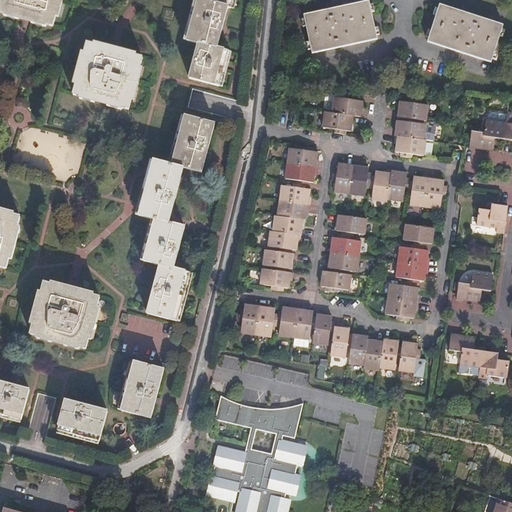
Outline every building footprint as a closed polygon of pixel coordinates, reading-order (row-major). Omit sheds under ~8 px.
[(29,35),(45,40),(46,37),(52,39),(57,19),(51,17),(55,5),(61,7),(62,0),(9,0),(8,5),(2,3),(0,10),(0,24),(3,25),(2,28),(16,31),(17,29),(30,33),(29,35)] [(188,78),(218,86),(228,51),(217,48),(229,8),(231,9),(233,0),(197,0),(186,41),(197,44),(188,78)] [(301,15),(310,53),(375,38),(367,1),(301,15)] [(428,40),(491,60),(503,23),(441,3),(428,40)] [(105,121),(121,126),(122,123),(128,125),(134,105),(127,103),(130,91),(137,93),(143,73),(137,71),(137,69),(122,64),(121,67),(109,64),(110,61),(95,57),(94,59),(87,57),(81,77),(88,79),(85,91),(78,89),(73,110),(80,112),(79,114),(94,118),(94,116),(106,119),(105,121)] [(331,114),(352,117),(360,118),(361,109),(362,102),(357,101),(357,97),(354,97),(346,96),(346,99),(334,97),(331,114)] [(402,118),(415,119),(424,121),(427,106),(416,104),(417,101),(408,100),(405,99),(404,102),(399,101),(398,111),(397,117),(402,118)] [(511,112),(506,112),(505,122),(503,139),(511,140),(511,112)] [(350,125),(352,117),(331,114),(324,113),(322,128),(333,129),(333,131),(332,133),(344,135),(345,132),(345,131),(349,132),(350,125)] [(145,311),(174,319),(188,270),(173,266),(183,225),(168,221),(182,166),(200,171),(214,122),(184,114),(170,162),(152,158),(137,213),(153,217),(142,259),(157,263),(145,311)] [(397,136),(422,140),(422,137),(424,124),(414,123),(415,119),(402,118),(402,121),(397,120),(395,129),(394,135),(394,136),(397,136)] [(503,139),(505,122),(485,120),(483,132),(470,130),(469,139),(468,146),(470,147),(492,150),(493,141),(494,138),(503,139)] [(425,140),(422,140),(397,136),(396,146),(395,152),(400,153),(399,157),(410,158),(411,154),(423,156),(425,140)] [(286,163),(313,166),(314,161),(316,153),(311,152),(312,148),(302,146),(302,150),(288,149),(286,163)] [(294,183),(304,184),(305,184),(306,183),(310,184),(311,182),(311,178),(313,166),(286,163),(283,179),(294,181),(294,183)] [(334,191),(348,194),(350,184),(352,166),(344,165),(337,164),(336,170),(333,169),(331,180),(335,180),(335,183),(334,191)] [(366,185),(369,185),(370,177),(370,174),(367,174),(368,168),(359,167),(352,166),(350,184),(348,194),(364,196),(366,185)] [(386,202),(387,200),(389,187),(390,174),(380,173),(375,172),(374,178),(370,177),(369,185),(369,188),(373,189),(371,200),(386,202)] [(404,190),(407,191),(408,188),(408,183),(409,181),(405,180),(406,174),(399,173),(391,172),(390,174),(389,187),(387,200),(402,202),(404,190)] [(415,206),(424,207),(426,189),(428,179),(419,178),(413,177),(412,184),(408,183),(408,188),(407,191),(407,194),(411,194),(409,205),(415,206)] [(426,189),(424,207),(440,210),(441,198),(445,198),(446,190),(446,189),(442,188),(443,182),(434,180),(428,179),(426,189)] [(303,189),(304,184),(294,183),(293,186),(280,184),(278,200),(282,200),(306,204),(306,202),(307,195),(308,189),(303,189)] [(303,219),(306,204),(282,200),(278,200),(275,215),(301,218),(303,219)] [(503,234),(504,225),(507,207),(499,205),(496,205),(490,204),(489,210),(478,208),(475,223),(475,225),(495,228),(494,233),(503,234)] [(300,225),(301,218),(275,215),(273,214),(271,225),(270,229),(297,234),(298,234),(299,227),(300,225)] [(338,235),(348,236),(349,236),(349,235),(351,234),(352,232),(362,234),(363,229),(365,219),(345,216),(336,215),(335,223),(334,228),(334,230),(339,231),(338,235)] [(0,279),(5,280),(10,260),(4,258),(7,247),(13,248),(19,228),(13,227),(13,224),(0,220),(0,279)] [(413,245),(420,246),(424,247),(424,243),(430,244),(431,240),(432,233),(433,229),(421,227),(404,225),(403,231),(401,239),(413,242),(413,245)] [(295,244),(297,234),(270,229),(268,229),(265,244),(278,247),(276,252),(288,254),(289,249),(294,249),(295,244)] [(347,239),(348,236),(338,235),(336,234),(335,238),(331,237),(330,243),(328,253),(356,256),(358,241),(347,239)] [(420,250),(420,246),(413,245),(409,245),(409,248),(398,246),(395,262),(424,266),(425,260),(427,251),(420,250)] [(292,254),(288,254),(276,252),(263,250),(262,254),(260,264),(273,266),(272,270),(284,272),(285,267),(289,268),(290,267),(290,261),(291,256),(292,254)] [(356,257),(356,256),(328,253),(327,259),(327,261),(326,267),(331,269),(331,270),(331,271),(342,273),(343,271),(353,272),(353,271),(355,261),(356,257)] [(423,273),(424,266),(395,262),(395,264),(393,274),(393,277),(405,279),(405,282),(413,284),(415,284),(416,280),(422,281),(423,276),(423,273)] [(288,272),(284,272),(272,270),(260,268),(257,283),(269,284),(268,289),(280,290),(281,286),(286,287),(287,282),(288,272)] [(349,274),(342,273),(331,271),(321,269),(318,282),(317,286),(323,287),(322,291),(334,292),(334,289),(346,290),(349,274)] [(489,291),(491,281),(492,275),(472,272),(471,279),(470,285),(457,283),(455,299),(479,302),(481,290),(489,291)] [(413,287),(413,284),(405,282),(401,282),(400,285),(390,283),(388,299),(415,303),(416,298),(418,287),(413,287)] [(61,356),(75,360),(76,358),(83,360),(89,339),(82,338),(85,327),(92,329),(97,309),(90,307),(91,304),(77,300),(76,303),(63,299),(64,296),(50,292),(48,295),(42,294),(37,314),(43,316),(40,326),(34,325),(28,345),(35,346),(34,349),(48,353),(49,350),(61,354),(61,356)] [(415,306),(415,303),(388,299),(387,304),(385,313),(397,315),(397,319),(408,321),(408,316),(413,317),(414,313),(415,306)] [(253,336),(258,307),(242,305),(241,310),(237,309),(236,321),(239,321),(238,334),(253,336)] [(274,324),(276,315),(272,314),(273,309),(258,307),(253,336),(268,338),(270,326),(274,326),(274,324)] [(291,338),(295,310),(287,309),(281,308),(280,313),(276,313),(276,315),(274,324),(278,324),(276,336),(291,338)] [(312,331),(314,317),(311,317),(311,312),(302,311),(295,310),(291,338),(307,341),(309,330),(312,331)] [(332,335),(333,327),(334,323),(328,322),(328,317),(322,316),(315,315),(314,317),(312,331),(310,345),(320,346),(325,347),(325,346),(327,334),(332,335)] [(339,328),(333,327),(332,335),(330,346),(329,354),(344,357),(345,348),(345,345),(349,346),(351,335),(347,334),(348,329),(346,328),(339,328)] [(478,365),(479,351),(471,350),(472,341),(472,337),(448,334),(447,338),(446,350),(459,352),(457,363),(457,364),(478,367),(478,365)] [(358,336),(351,335),(349,346),(349,349),(347,362),(363,365),(365,351),(366,339),(367,337),(358,336)] [(373,340),(366,339),(365,351),(363,365),(362,368),(378,370),(378,367),(380,353),(382,342),(373,340)] [(382,339),(382,342),(380,353),(378,367),(393,369),(394,359),(398,359),(399,355),(400,347),(396,346),(397,341),(389,340),(382,339)] [(401,342),(400,347),(399,355),(398,359),(397,370),(412,372),(414,361),(418,361),(418,358),(420,350),(415,349),(416,344),(407,343),(401,342)] [(498,354),(479,351),(478,365),(478,367),(476,379),(484,380),(485,375),(507,378),(508,369),(509,362),(497,360),(498,354)] [(120,420),(149,429),(162,382),(133,373),(120,420)] [(0,425),(19,431),(27,401),(0,393),(0,425)] [(226,409),(224,408),(222,407),(221,406),(215,430),(251,438),(246,463),(219,457),(218,460),(209,505),(237,511),(240,497),(244,498),(241,511),(292,511),(293,508),(288,507),(289,501),(298,502),(302,483),(297,482),(299,472),(304,473),(306,462),(308,453),(304,453),(282,448),(283,444),(295,446),(299,426),(302,411),(300,412),(299,412),(297,413),(295,413),(293,414),(291,414),(289,415),(287,415),(285,416),(283,416),(280,417),(277,417),(275,417),(272,417),(269,417),(267,417),(264,417),(261,417),(259,417),(256,417),(254,417),(253,417),(251,416),(249,416),(247,416),(245,415),(244,415),(242,414),(240,414),(238,414),(236,413),(235,412),(233,412),(231,411),(229,410),(227,410),(226,409)] [(55,441),(95,452),(104,422),(64,410),(55,441)] [(492,511),(511,511),(511,503),(497,498),(492,511)]
